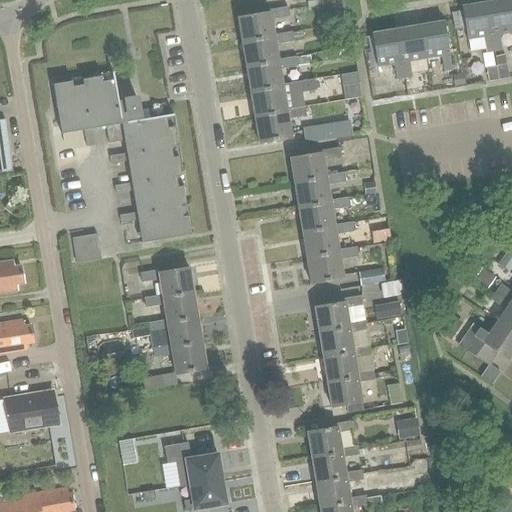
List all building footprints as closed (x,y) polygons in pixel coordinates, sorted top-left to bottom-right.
[(306,0),(308,9),(333,5),(331,0),(306,0)] [(343,0),(333,0),(335,13),(345,11),(343,0)] [(511,19),(508,0),(507,0),(485,4),(494,52),(501,51),(499,35),(511,32),(511,19)] [(486,53),(494,52),(485,4),(462,8),(462,12),(452,13),(455,30),(465,28),(467,41),(483,38),(486,53)] [(269,14),(239,19),(243,44),(275,38),(274,35),(272,20),(290,17),(288,7),(269,11),(269,14)] [(446,23),(422,27),(427,59),(443,56),(446,73),(454,71),(446,23)] [(422,27),(398,31),(406,79),(414,78),(412,61),(427,59),(422,27)] [(279,64),(278,61),(276,44),(304,40),(302,30),(274,35),(275,38),(243,44),(247,69),(279,64)] [(398,31),(373,35),(379,67),(395,64),(398,80),(406,79),(398,31)] [(283,88),(282,84),(280,70),(312,65),(310,55),(278,61),(279,64),(247,69),(251,93),(283,88)] [(507,65),(497,67),(499,81),(509,79),(507,65)] [(497,67),(487,68),(489,82),(499,81),(497,67)] [(357,73),(341,76),(343,87),(359,84),(357,73)] [(191,235),(171,115),(141,120),(137,98),(118,101),(114,75),(53,85),(62,135),(84,131),(87,147),(95,146),(92,130),(106,127),(109,144),(124,141),(126,154),(110,157),(111,165),(128,162),(131,184),(115,186),(116,194),(132,191),(136,213),(120,216),(121,224),(137,221),(141,244),(191,235)] [(462,75),(453,77),(455,88),(464,86),(462,75)] [(283,88),(251,93),(255,119),(287,114),(286,110),(305,107),(302,93),(316,91),(315,80),(300,83),(300,82),(282,84),(283,88)] [(287,114),(255,119),(259,144),(291,139),(288,120),(306,117),(305,107),(286,110),(287,114)] [(6,117),(0,118),(0,172),(14,170),(6,117)] [(335,123),(318,125),(320,140),(338,138),(335,123)] [(321,153),(290,158),(294,183),(326,177),(326,175),(323,160),(341,157),(340,148),(321,151),(321,153)] [(326,177),(294,183),(298,208),(330,203),(330,200),(327,184),(345,181),(344,172),(326,175),(326,177)] [(374,183),(364,185),(365,196),(375,195),(374,183)] [(330,203),(298,208),(303,233),(335,228),(334,225),(332,210),(350,207),(348,197),(330,200),(330,203)] [(335,228),(303,233),(307,259),(339,253),(338,251),(335,234),(354,231),(353,222),(334,225),(335,228)] [(389,231),(371,234),(373,245),(382,244),(390,242),(389,231)] [(97,234),(72,239),(77,264),(102,260),(97,234)] [(339,253),(307,259),(311,284),(343,279),(340,260),(358,257),(357,248),(338,251),(339,253)] [(509,273),(511,269),(511,252),(509,250),(498,265),(501,267),(509,273)] [(18,283),(24,282),(21,264),(15,265),(14,259),(0,261),(0,292),(19,289),(18,283)] [(159,271),(140,274),(141,283),(159,280),(162,296),(163,299),(193,294),(189,268),(159,273),(159,271)] [(382,269),(357,273),(359,286),(384,282),(382,269)] [(475,280),(488,289),(496,279),(491,275),(483,270),(482,269),(475,280)] [(511,291),(501,284),(496,291),(511,302),(511,291)] [(511,332),(511,302),(496,291),(490,299),(505,309),(497,322),(511,332)] [(162,296),(144,299),(146,308),(164,305),(167,321),(167,323),(197,318),(193,294),(163,299),(162,296)] [(344,303),(316,307),(320,332),(349,328),(349,324),(346,309),(363,306),(361,297),(343,300),(344,303)] [(398,303),(383,305),(386,319),(389,319),(401,316),(398,303)] [(167,321),(149,324),(149,328),(150,332),(151,337),(153,349),(171,346),(171,349),(201,343),(197,318),(167,323),(167,321)] [(0,355),(28,351),(27,345),(33,344),(30,325),(24,326),(23,321),(0,324),(0,355)] [(445,321),(437,332),(438,332),(451,342),(456,335),(459,330),(445,321)] [(349,328),(320,332),(324,357),(353,352),(352,349),(350,333),(366,330),(365,322),(349,324),(349,328)] [(508,359),(511,353),(511,332),(497,322),(488,334),(474,324),(468,332),(458,345),(488,366),(497,352),(508,359)] [(149,328),(131,331),(133,340),(151,337),(150,332),(149,328)] [(405,330),(395,332),(398,346),(407,344),(405,330)] [(171,346),(153,349),(154,358),(173,355),(176,374),(206,369),(201,343),(171,349),(171,346)] [(353,352),(324,357),(328,382),(357,378),(357,374),(354,358),(370,356),(369,346),(352,349),(353,352)] [(408,347),(398,349),(401,361),(410,359),(408,347)] [(486,370),(480,379),(491,386),(500,373),(489,365),(486,370)] [(357,378),(328,382),(332,408),(347,406),(361,403),(358,383),(374,380),(373,371),(357,374),(357,378)] [(141,380),(143,392),(156,390),(154,378),(152,378),(141,380)] [(11,432),(60,423),(55,396),(48,397),(47,391),(5,398),(11,432)] [(361,403),(347,406),(348,414),(363,412),(361,403)] [(406,421),(401,422),(404,440),(420,437),(417,419),(406,421)] [(337,429),(307,433),(311,457),(342,452),(341,449),(339,434),(355,431),(353,422),(336,425),(337,429)] [(132,441),(119,443),(120,452),(134,450),(132,441)] [(188,444),(164,447),(167,465),(176,463),(176,461),(190,458),(188,444)] [(342,452),(311,457),(316,482),(346,477),(345,473),(343,458),(359,456),(357,446),(353,447),(341,449),(342,452)] [(190,458),(176,461),(176,463),(180,488),(187,487),(224,481),(220,456),(220,454),(190,458)] [(346,477),(316,482),(320,507),(350,502),(349,498),(347,482),(363,480),(362,471),(345,473),(346,477)] [(190,502),(183,503),(184,511),(195,511),(228,507),(224,481),(187,487),(190,502)] [(0,511),(67,511),(66,508),(72,507),(70,495),(66,495),(65,489),(0,499),(0,511)] [(154,492),(143,494),(144,502),(156,501),(154,492)] [(350,502),(320,507),(320,511),(351,511),(351,508),(368,505),(368,508),(382,506),(380,498),(367,500),(366,495),(349,498),(350,502)]
